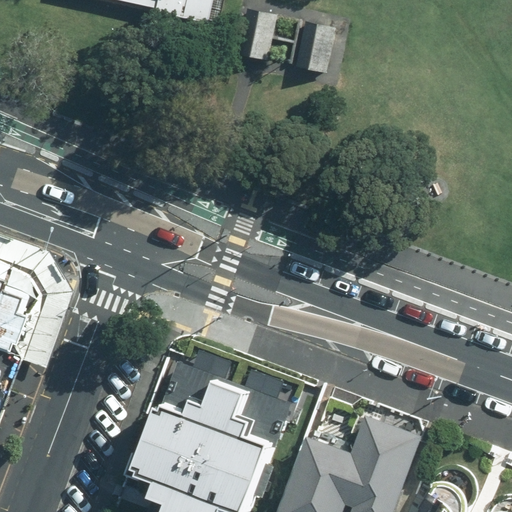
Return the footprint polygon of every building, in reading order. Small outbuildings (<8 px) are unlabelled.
[(144,0),(208,12),(210,0),(144,0)] [(273,61),(283,12),(253,6),(244,55),(273,61)] [(332,74),(341,30),(307,24),(299,68),(332,74)] [(0,255),(0,430),(45,291),(30,269),(20,262),(0,255)] [(237,383),(244,367),(209,352),(202,368),(191,363),(146,473),(171,483),(163,502),(176,508),(174,511),(238,511),(239,511),(258,511),(302,410),(289,405),(297,386),(261,371),(253,390),(237,383)] [(281,511),(349,511),(352,506),(359,509),(357,511),(396,511),(426,440),(373,418),(356,459),(310,440),(281,511)]
